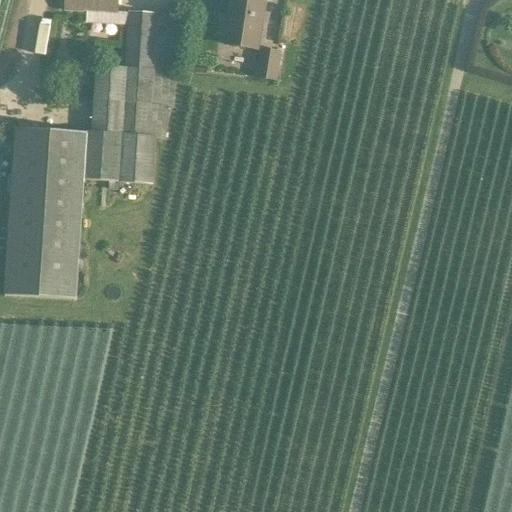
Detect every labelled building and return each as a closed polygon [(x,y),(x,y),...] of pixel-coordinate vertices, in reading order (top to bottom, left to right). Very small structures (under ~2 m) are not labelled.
[(65,0),(65,11),(83,12),(83,11),(88,11),(116,13),(117,0),(65,0)] [(222,20),(220,31),(223,34),(225,34),(224,46),(259,51),(266,2),(254,0),(230,0),(228,18),(225,18),(222,20)] [(8,235),(4,296),(76,301),(79,248),(84,180),(119,183),(152,186),(156,139),(165,140),(168,108),(173,108),(181,17),(155,14),(127,12),(124,68),(94,66),(91,132),(86,132),(86,133),(15,129),(8,235)] [(261,49),(256,78),(277,81),(281,52),(261,49)] [(118,251),(139,252),(141,226),(120,224),(118,251)]
